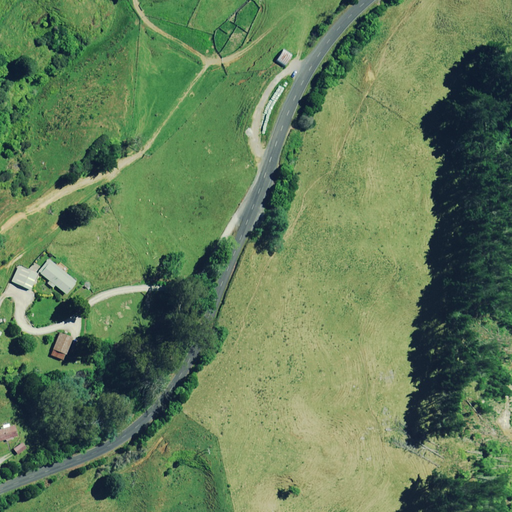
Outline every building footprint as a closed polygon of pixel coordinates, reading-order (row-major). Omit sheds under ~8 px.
[(292,55),(283,50),(277,59),(286,65),(292,55)] [(76,284),(49,261),(40,273),(66,296),(76,284)] [(37,274),(19,266),(11,282),(30,290),(37,274)] [(64,361),(73,338),(59,333),(50,355),(64,361)] [(0,442),(19,437),(16,426),(0,430),(0,442)] [(28,449),(23,443),(13,450),(18,456),(28,449)]
